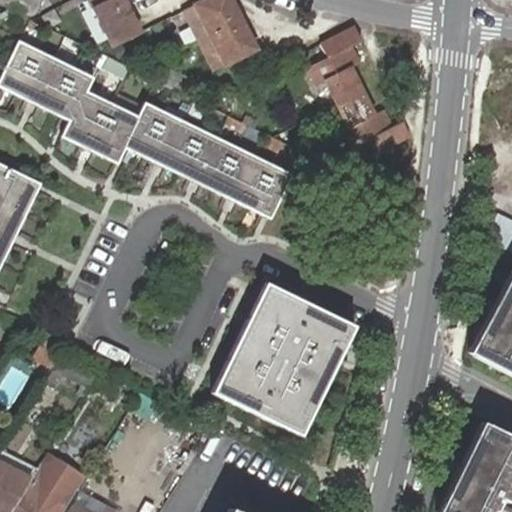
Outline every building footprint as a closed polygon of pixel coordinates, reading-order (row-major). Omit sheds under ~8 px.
[(0,0),(0,5),(7,8),(23,15),(29,16),(33,14),(40,3),(40,0),(0,0)] [(86,0),(93,12),(105,5),(115,0),(86,0)] [(115,0),(105,5),(93,12),(98,23),(92,26),(98,36),(104,33),(108,42),(121,35),(135,27),(131,17),(125,21),(121,13),(127,10),(122,0),(115,0)] [(208,35),(240,19),(232,5),(229,0),(204,0),(194,5),(194,6),(185,11),(199,40),(208,35)] [(23,15),(7,8),(2,20),(18,27),(23,15)] [(247,53),(255,48),(247,34),(240,19),(208,35),(224,64),(247,53)] [(121,35),(108,42),(110,48),(131,37),(139,33),(135,27),(121,35)] [(353,28),(335,36),(341,47),(349,62),(351,68),(357,65),(350,48),(360,42),(353,28)] [(208,35),(199,40),(214,69),(224,64),(208,35)] [(341,47),(335,36),(318,45),(325,58),(306,69),(312,80),(317,78),(349,62),(341,47)] [(110,48),(98,54),(101,55),(127,68),(137,73),(146,67),(131,37),(110,48)] [(90,78),(17,43),(0,76),(0,87),(68,120),(61,136),(115,163),(123,146),(268,218),(289,175),(143,104),(136,118),(109,105),(84,92),(90,78)] [(349,69),(351,68),(349,62),(317,78),(312,80),(314,86),(322,81),(335,105),(356,95),(361,92),(349,69)] [(160,69),(154,81),(173,91),(174,92),(181,78),(160,69)] [(356,95),(335,105),(346,128),(338,132),(341,139),(347,136),(378,120),(375,115),(373,117),(361,92),(356,95)] [(386,135),(391,145),(408,136),(401,123),(390,128),(381,112),(375,115),(378,120),(386,135)] [(347,136),(341,139),(347,150),(366,140),(373,154),(391,145),(386,135),(378,120),(347,136)] [(317,162),(299,154),(291,171),(308,179),(317,162)] [(0,259),(37,184),(0,166),(0,259)] [(232,208),(226,220),(252,234),(258,223),(232,208)] [(511,222),(495,214),(482,238),(511,252),(511,222)] [(511,279),(471,356),(511,376),(511,374),(511,279)] [(246,320),(210,393),(213,394),(298,436),(333,363),(336,357),(344,341),(351,327),(319,311),(296,300),(263,284),(257,299),(249,314),(246,320)] [(0,357),(16,332),(18,330),(6,325),(0,334),(0,357)] [(60,354),(62,352),(40,341),(26,362),(48,374),(60,354)] [(88,387),(97,373),(63,356),(46,384),(53,388),(61,374),(81,385),(77,392),(83,395),(88,387)] [(97,373),(88,387),(91,389),(96,381),(114,392),(122,381),(99,370),(97,373)] [(113,403),(119,395),(114,392),(96,381),(91,389),(113,403)] [(492,511),(494,509),(495,505),(499,499),(505,502),(511,487),(511,486),(506,484),(511,471),(511,438),(485,425),(442,511),(492,511)] [(0,462),(31,478),(36,469),(0,451),(0,462)] [(48,454),(12,511),(59,511),(82,476),(48,454)] [(0,511),(9,511),(31,478),(0,462),(0,511)] [(82,509),(87,511),(118,511),(88,496),(82,509)] [(71,503),(64,511),(87,511),(82,509),(71,503)]
